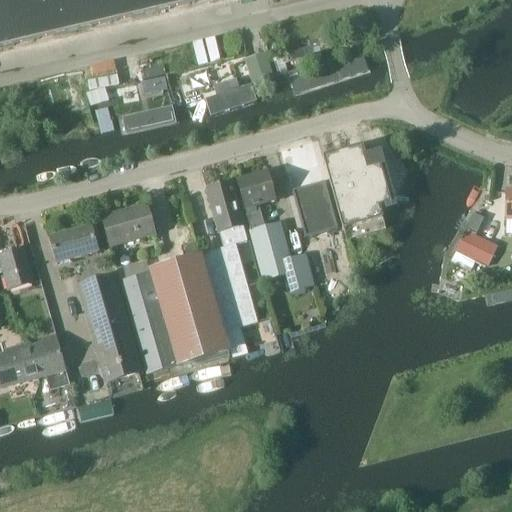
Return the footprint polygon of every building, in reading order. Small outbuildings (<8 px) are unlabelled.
[(0,0),(0,49),(34,41),(24,0),(0,0)] [(24,0),(34,41),(73,32),(65,0),(24,0)] [(65,0),(73,32),(112,23),(106,0),(65,0)] [(106,0),(112,23),(151,14),(147,0),(106,0)] [(147,0),(151,14),(190,5),(188,0),(147,0)] [(288,56),(290,63),(315,56),(313,48),(288,56)] [(284,83),(290,101),(367,73),(360,55),(284,83)] [(204,101),(209,117),(266,102),(262,86),(204,101)] [(105,119),(108,137),(157,128),(154,110),(105,119)] [(380,210),(392,206),(381,168),(383,167),(380,156),(366,159),(363,148),(323,159),(343,232),(383,221),(380,210)] [(238,182),(252,233),(266,229),(259,206),(275,202),(268,174),(238,182)] [(248,243),(244,227),(232,184),(208,191),(224,250),(204,256),(226,333),(257,324),(235,247),(248,243)] [(324,184),(292,193),(305,241),(338,232),(324,184)] [(111,248),(155,235),(147,206),(102,219),(111,248)] [(499,246),(476,235),(484,219),(475,215),(452,264),(470,272),(475,263),(488,269),(499,246)] [(252,233),(250,233),(263,282),(287,276),(292,294),(315,287),(307,256),(291,261),(281,225),(266,229),(252,233)] [(57,265),(98,254),(91,229),(50,240),(57,265)] [(187,259),(199,255),(195,244),(184,247),(187,259)] [(0,260),(9,292),(34,285),(24,250),(0,257),(0,260)] [(118,272),(121,283),(148,376),(229,352),(202,259),(149,274),(146,264),(118,272)] [(108,384),(139,375),(111,279),(81,288),(108,384)] [(46,345),(32,349),(31,349),(39,378),(46,376),(51,392),(70,386),(55,337),(45,340),(46,345)] [(0,381),(2,389),(39,378),(31,349),(32,349),(30,345),(5,352),(6,356),(0,357),(0,381)]
